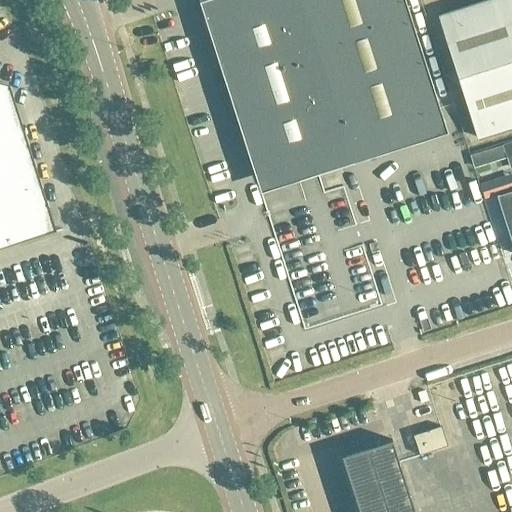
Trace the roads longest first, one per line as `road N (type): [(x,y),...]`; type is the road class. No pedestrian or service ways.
road 1 (tertiary): [(218,441),(146,244),(78,13)]
road 2 (unclassified): [(218,441),(511,338)]
road 3 (unclassified): [(2,511),(218,441)]
road 4 (unknown): [(390,379),(421,478),(432,489),(475,500),(511,493)]
